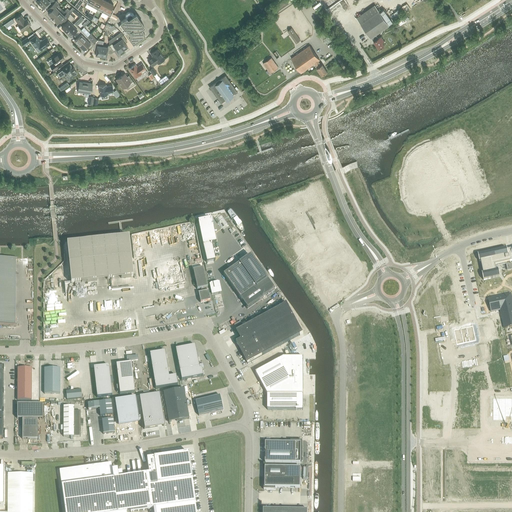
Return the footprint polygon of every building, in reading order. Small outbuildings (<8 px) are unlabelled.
[(43,0),(39,4),(43,9),(47,5),(50,7),(47,9),(48,9),(55,2),(53,0),(43,0)] [(102,0),(95,0),(92,7),(97,9),(102,0)] [(104,0),(102,0),(97,9),(102,12),(108,2),(104,0)] [(55,2),(48,9),(51,6),(53,8),(48,13),(50,15),(49,16),(52,19),(62,9),(59,6),(60,6),(55,1),(55,2)] [(113,5),(108,2),(102,12),(107,15),(110,17),(114,10),(111,9),(113,5)] [(374,5),(356,17),(370,38),(371,38),(374,42),(379,49),(384,45),(382,42),(384,41),(381,37),(378,39),(376,34),(389,25),(392,22),(384,10),(380,12),(374,5)] [(62,9),(52,19),(55,21),(57,23),(62,18),(64,19),(61,23),(69,15),(65,11),(64,11),(62,9)] [(122,24),(118,26),(122,32),(124,35),(127,33),(129,32),(131,35),(129,36),(133,42),(136,40),(135,38),(138,37),(139,38),(138,37),(140,35),(141,36),(145,34),(141,28),(144,26),(141,22),(140,23),(139,21),(140,20),(138,21),(137,18),(138,18),(136,14),(134,15),(132,13),(129,12),(125,14),(125,16),(126,18),(120,22),(122,24)] [(69,15),(61,23),(65,19),(67,22),(61,27),(63,29),(62,29),(65,32),(73,24),(71,22),(75,18),(70,14),(69,15)] [(23,18),(21,15),(15,19),(18,24),(18,25),(22,31),(31,24),(27,18),(24,20),(23,19),(23,18)] [(14,22),(12,19),(4,25),(6,28),(14,22)] [(73,24),(65,32),(68,35),(68,34),(70,36),(74,32),(76,35),(76,34),(81,30),(77,26),(74,23),(73,24)] [(300,40),(291,28),(287,31),(296,43),(300,40)] [(81,30),(76,34),(78,37),(75,40),(79,45),(87,37),(81,30)] [(30,40),(35,48),(38,46),(41,50),(42,50),(43,50),(43,49),(44,49),(44,48),(50,44),(46,38),(42,40),(41,40),(40,41),(36,35),(30,40)] [(116,40),(123,51),(126,49),(126,48),(127,47),(124,42),(127,40),(123,35),(116,40)] [(87,37),(79,45),(84,50),(87,46),(90,48),(94,44),(87,37)] [(116,40),(109,45),(113,50),(115,48),(118,53),(120,52),(121,53),(123,51),(116,40)] [(102,46),(103,45),(97,44),(96,42),(92,47),(94,49),(96,49),(95,55),(97,55),(97,56),(101,57),(102,46)] [(102,46),(101,57),(104,58),(104,57),(106,57),(107,51),(110,52),(111,53),(114,52),(113,50),(109,45),(108,46),(107,47),(102,46)] [(322,76),(327,72),(322,64),(321,65),(318,61),(319,60),(309,46),(291,59),(301,73),(314,64),(317,68),(322,76)] [(151,58),(151,57),(147,60),(152,66),(157,63),(158,64),(164,59),(157,50),(151,54),(153,57),(151,58)] [(64,59),(60,53),(52,59),(54,63),(50,66),(53,70),(62,64),(60,61),(64,59)] [(270,73),(278,68),(271,58),(263,63),(270,73)] [(62,70),(57,74),(60,77),(65,74),(69,79),(76,74),(77,74),(76,73),(74,70),(75,70),(73,67),(72,68),(70,65),(70,64),(69,65),(62,70)] [(145,69),(141,64),(138,66),(139,67),(137,67),(135,64),(129,69),(135,77),(141,73),(141,72),(145,69)] [(128,80),(124,74),(117,79),(123,88),(127,85),(129,88),(135,84),(131,78),(128,80)] [(158,81),(160,85),(168,79),(166,75),(160,79),(158,81)] [(232,95),(237,91),(226,75),(209,87),(221,103),(227,99),(232,95)] [(90,94),(93,81),(92,81),(92,84),(85,83),(79,82),(78,92),(78,91),(84,93),(84,92),(90,93),(90,94)] [(59,88),(61,91),(69,85),(67,83),(59,88)] [(106,87),(106,84),(98,86),(100,96),(108,94),(107,93),(113,92),(112,85),(108,86),(108,87),(106,87)] [(211,221),(197,224),(206,263),(215,261),(211,244),(216,243),(211,221)] [(66,244),(71,283),(133,277),(128,237),(66,244)] [(506,248),(478,255),(479,262),(480,261),(483,273),(482,273),(483,280),(500,277),(497,265),(506,263),(507,267),(511,266),(510,262),(511,261),(511,249),(507,251),(506,248)] [(223,275),(247,309),(274,290),(250,255),(223,275)] [(16,259),(0,258),(0,325),(16,326),(16,325),(13,325),(13,259),(16,259)] [(198,293),(200,303),(210,301),(207,287),(203,268),(192,270),(197,290),(201,289),(201,293),(198,293)] [(511,301),(511,294),(488,299),(491,312),(501,310),(505,329),(511,327),(511,301)] [(240,340),(235,343),(238,348),(247,364),(303,334),(286,303),(247,325),(235,331),(240,340)] [(441,320),(447,318),(444,309),(439,310),(441,320)] [(456,345),(476,340),(473,326),(453,330),(456,345)] [(195,345),(175,349),(181,381),(203,377),(201,369),(203,369),(202,364),(199,365),(195,345)] [(294,345),(284,351),(286,355),(297,350),(294,345)] [(149,354),(155,389),(177,385),(176,376),(169,377),(164,351),(149,354)] [(280,360),(255,373),(267,395),(303,395),(303,360),(280,360)] [(119,395),(134,393),(131,363),(116,365),(119,395)] [(97,398),(112,396),(108,366),(93,368),(97,398)] [(17,368),(17,400),(31,400),(31,368),(17,368)] [(44,369),(44,394),(60,394),(60,369),(44,369)] [(183,389),(163,392),(168,422),(188,419),(183,389)] [(81,390),(66,392),(66,400),(81,398),(81,390)] [(145,429),(163,426),(164,426),(159,394),(139,397),(144,429),(145,429)] [(303,395),(267,395),(267,410),(303,410),(303,395)] [(199,416),(223,410),(219,396),(195,401),(199,416)] [(135,397),(114,400),(118,424),(138,421),(135,397)] [(511,398),(492,398),(492,421),(511,420),(511,398)] [(100,416),(112,415),(110,401),(87,404),(88,410),(99,409),(100,416)] [(22,439),(37,439),(37,419),(42,419),(42,404),(17,404),(17,419),(22,419),(22,439)] [(63,407),(63,437),(73,437),(80,437),(80,426),(83,426),(83,420),(80,420),(80,412),(73,411),(73,407),(63,407)] [(101,420),(103,434),(114,433),(113,419),(101,420)] [(301,464),(301,458),(302,458),(302,441),(290,441),(290,443),(265,443),(265,463),(301,464)] [(59,471),(64,511),(130,511),(155,508),(155,511),(196,511),(188,453),(153,458),(146,459),(148,474),(122,477),(121,471),(117,471),(117,469),(112,470),(111,464),(59,471)] [(275,488),(300,488),(300,468),(265,467),(265,482),(264,482),(264,490),(275,490),(275,488)] [(32,511),(33,474),(8,473),(7,511),(32,511)] [(361,482),(361,474),(353,473),(353,482),(361,482)]
